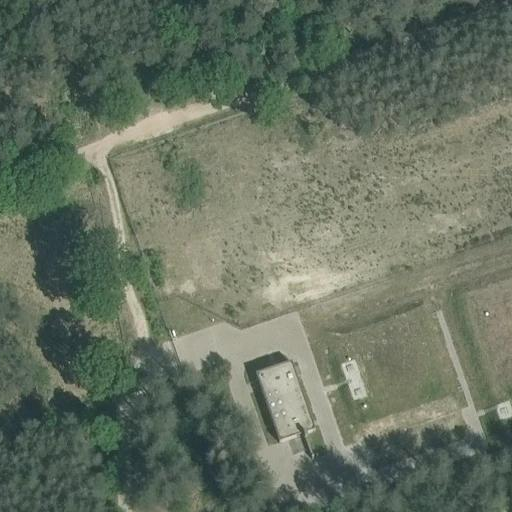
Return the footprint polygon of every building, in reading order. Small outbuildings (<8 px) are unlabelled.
[(289,143),(261,153),(273,187),(301,176),(289,143)] [(238,145),(219,151),(235,199),(254,193),(238,145)] [(367,171),(372,206),(390,203),(384,168),(367,171)] [(294,297),(356,280),(337,213),(291,226),(300,257),(284,261),(294,297)] [(292,364),(256,376),(279,444),(315,432),(292,364)] [(454,398),(431,404),(438,429),(461,423),(454,398)]
